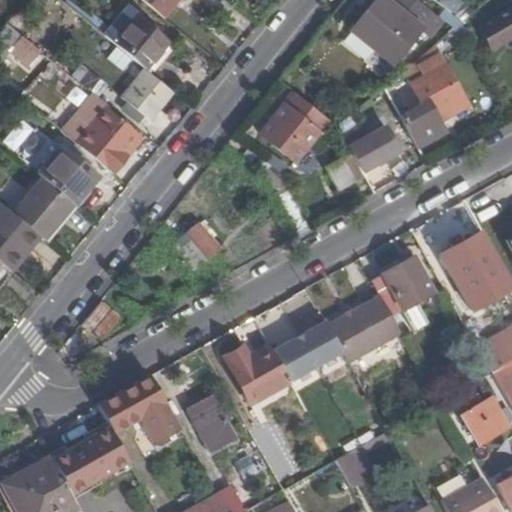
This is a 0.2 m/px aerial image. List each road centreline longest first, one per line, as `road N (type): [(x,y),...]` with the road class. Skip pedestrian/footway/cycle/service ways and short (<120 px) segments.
road 1 (residential): [(511,147),(128,362),(90,391),(59,402),(0,376)]
road 2 (residential): [(0,376),(307,0)]
